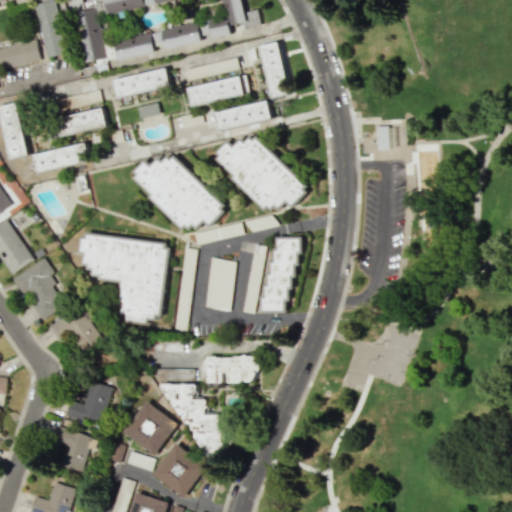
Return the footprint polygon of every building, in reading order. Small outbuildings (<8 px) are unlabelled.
[(35,3),(46,0),(54,0),(68,51),(48,56),(35,3)] [(144,0),(145,4),(108,13),(105,0),(144,0)] [(241,0),(221,0),(224,16),(208,19),(211,37),(231,34),(230,25),(242,22),(243,28),(261,25),(258,9),(244,12),(241,0)] [(75,12),(83,62),(106,58),(104,47),(105,47),(98,7),(75,12)] [(198,19),(203,39),(166,48),(161,28),(198,19)] [(151,30),(156,50),(119,58),(114,39),(151,30)] [(0,63),(0,46),(37,38),(42,58),(1,67),(0,63)] [(260,46),(272,97),(291,93),(280,41),(260,46)] [(187,79),(185,70),(187,67),(237,55),(240,67),(187,79)] [(115,78),(168,65),(172,83),(119,96),(115,78)] [(247,72),(242,73),(189,85),(193,104),(246,92),(251,91),(247,72)] [(0,104),(18,100),(30,153),(12,157),(0,104)] [(138,105),(158,100),(161,111),(141,116),(138,105)] [(216,111),(220,130),(273,118),(269,100),(216,111)] [(51,119),(55,137),(108,127),(104,108),(51,119)] [(377,149),(390,149),(389,126),(376,126),(377,149)] [(267,212),(275,205),(279,210),(289,201),(294,206),(310,190),(254,133),(246,141),(242,137),(234,144),(230,140),(213,156),(267,212)] [(34,153),(38,171),(92,161),(88,143),(34,153)] [(134,169),(147,156),(152,162),(160,154),(163,158),(168,152),(172,155),(175,152),(227,203),(224,206),(227,209),(211,225),(206,220),(198,228),(194,224),(190,228),(187,225),(184,229),(149,195),(151,193),(134,175),(137,172),(134,169)] [(0,213),(12,206),(0,187),(0,213)] [(0,223),(0,257),(11,274),(34,259),(8,218),(0,223)] [(162,322),(170,243),(82,235),(79,266),(92,268),(91,278),(124,281),(120,318),(162,322)] [(287,312),(287,308),(297,273),(297,271),(303,249),(303,236),(277,236),(277,240),(270,264),(270,265),(268,271),(268,284),(264,284),(264,291),(261,302),(261,311),(267,312),(287,312)] [(266,246),(255,244),(250,268),(261,270),(266,246)] [(235,260),(211,257),(205,306),(229,309),(235,260)] [(12,277),(22,294),(30,289),(37,300),(32,303),(42,319),(69,302),(42,259),(12,277)] [(49,326),(61,342),(71,334),(83,351),(102,337),(82,310),(76,314),(72,308),(49,326)] [(208,355),(207,382),(224,383),(224,374),(228,374),(228,382),(258,383),(260,357),(208,355)] [(66,416),(104,427),(115,387),(91,380),(84,403),(70,400),(66,416)] [(220,414),(207,414),(208,399),(197,398),(195,394),(196,384),(165,383),(162,384),(182,427),(195,427),(194,445),(203,445),(208,456),(217,456),(217,448),(224,448),(225,430),(219,430),(220,414)] [(122,432),(155,455),(171,433),(138,410),(122,432)] [(60,427),(98,437),(95,449),(89,447),(82,470),(60,464),(65,446),(56,443),(60,427)] [(184,497),(204,470),(174,447),(154,473),(184,497)] [(123,511),(134,481),(122,477),(110,511),(123,511)] [(30,511),(35,496),(48,501),(54,481),(76,488),(68,511),(72,511),(30,511)] [(130,511),(137,492),(169,502),(165,511),(130,511)]
